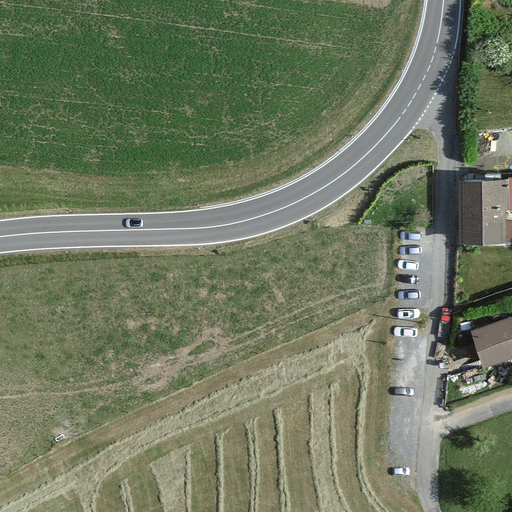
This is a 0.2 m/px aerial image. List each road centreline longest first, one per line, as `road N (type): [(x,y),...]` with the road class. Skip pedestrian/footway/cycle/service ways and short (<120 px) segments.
road 1 (secondary): [(0,234),(198,226),(245,219),(316,192),(399,122),(431,54)]
road 2 (unclassified): [(431,54),(447,124),(429,477),(434,511)]
